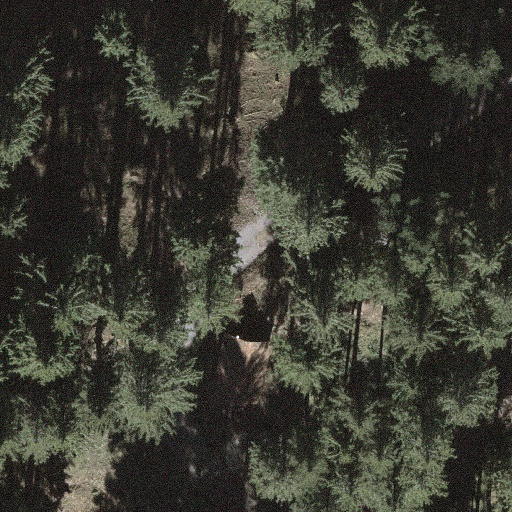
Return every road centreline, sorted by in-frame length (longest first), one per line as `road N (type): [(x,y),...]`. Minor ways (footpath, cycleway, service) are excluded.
road 1 (track): [(511,59),(253,225),(163,391),(252,511)]
road 2 (track): [(377,511),(455,486),(489,415),(511,394)]
road 3 (track): [(163,391),(0,409)]
